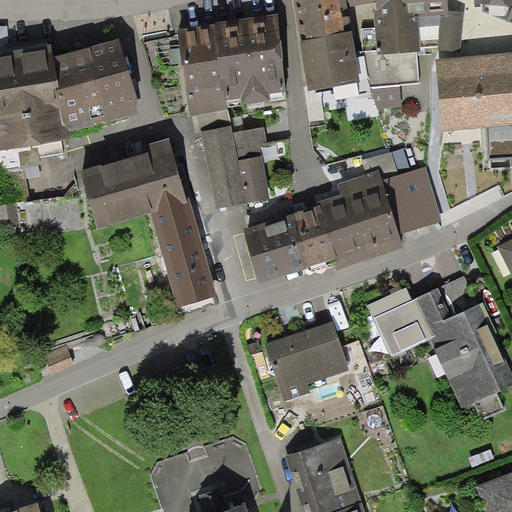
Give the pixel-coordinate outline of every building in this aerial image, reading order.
[(347,0),(294,0),(309,92),(361,84),(353,36),(347,0)] [(379,32),(377,0),(347,0),(353,36),(379,32)] [(448,0),(377,0),(379,32),(380,54),(420,52),(418,27),(450,25),(448,0)] [(511,0),(482,0),(483,11),(511,24),(511,0)] [(287,102),(278,17),(217,24),(229,110),(287,102)] [(229,110),(217,24),(179,29),(192,115),(229,110)] [(119,39),(54,57),(70,132),(140,113),(119,39)] [(70,132),(54,57),(51,45),(0,52),(0,149),(71,138),(70,132)] [(511,53),(435,60),(441,130),(486,126),(488,157),(511,154),(511,53)] [(232,126),(202,132),(218,208),(274,197),(264,152),(242,157),(240,147),(265,142),(263,127),(233,133),(232,126)] [(131,156),(80,171),(97,229),(150,213),(178,306),(217,294),(172,144),(131,156)] [(425,167),(383,180),(401,236),(443,221),(425,167)] [(320,206),(336,257),(401,236),(383,180),(380,171),(338,185),(343,198),(320,206)] [(0,225),(19,223),(16,203),(0,204),(0,225)] [(292,214),(309,265),(336,257),(320,206),(292,214)] [(309,265),(292,214),(244,230),(261,281),(309,265)] [(511,238),(497,246),(511,276),(511,238)] [(462,409),(473,403),(482,421),(505,410),(497,393),(511,385),(511,373),(480,304),(478,304),(465,275),(413,299),(407,287),(402,289),(400,285),(389,290),(391,294),(367,305),(391,357),(430,340),(462,409)] [(333,321),(265,344),(284,401),(312,392),(309,384),(350,370),(333,321)] [(75,364),(67,346),(45,355),(53,374),(75,364)] [(361,511),(339,444),(291,460),(308,511),(361,511)] [(495,460),(491,449),(468,457),(472,468),(495,460)] [(511,511),(511,472),(476,486),(485,511),(511,511)] [(40,511),(38,503),(6,511),(40,511)]
